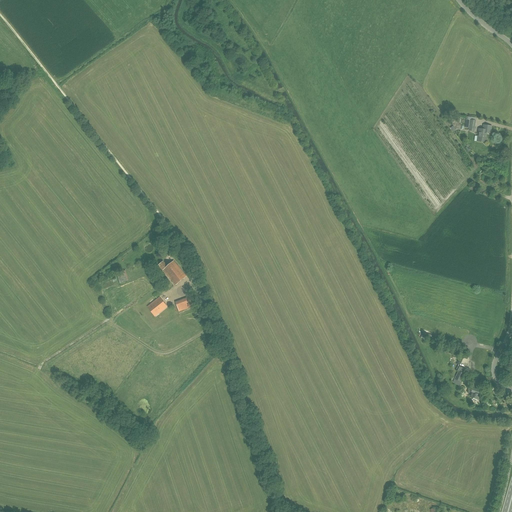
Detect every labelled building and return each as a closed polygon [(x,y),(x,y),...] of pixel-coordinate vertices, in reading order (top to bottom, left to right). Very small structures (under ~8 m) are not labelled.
[(476,121),(470,120),(466,119),(465,128),(469,128),(468,131),(474,132),(476,121)] [(485,142),(487,133),(491,133),(492,126),(483,125),(483,129),(479,128),(477,141),(485,142)] [(163,270),(175,285),(186,276),(174,261),(167,266),(163,261),(157,267),(161,272),(163,270)] [(125,270),(117,273),(120,283),(129,280),(127,274),(130,273),(132,272),(131,269),(130,269),(130,268),(129,269),(125,270)] [(160,297),(147,307),(155,316),(167,306),(160,297)] [(458,380),(460,382),(464,374),(465,371),(460,368),(458,371),(453,381),(457,383),(458,380)] [(472,391),(470,394),(470,396),(480,400),(482,395),(483,391),(473,388),(472,391)]
